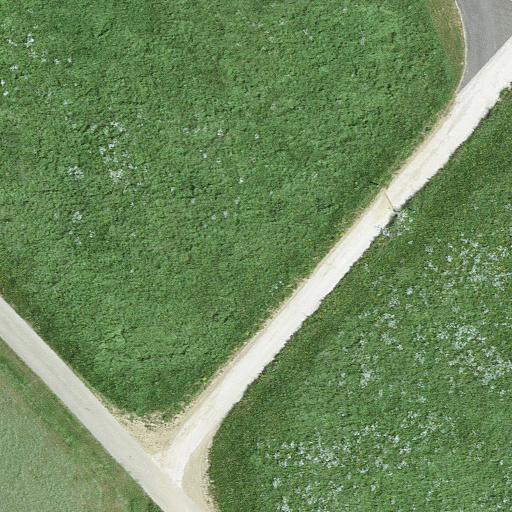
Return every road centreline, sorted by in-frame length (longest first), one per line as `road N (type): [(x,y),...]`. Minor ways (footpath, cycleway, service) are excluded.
road 1 (track): [(159,482),(511,64)]
road 2 (unclassified): [(185,511),(0,316)]
